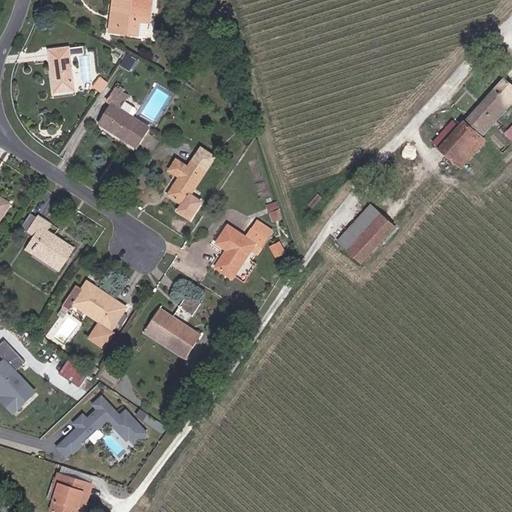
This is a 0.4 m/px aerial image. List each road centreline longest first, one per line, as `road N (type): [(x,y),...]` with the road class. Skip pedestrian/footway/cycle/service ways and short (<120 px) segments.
road 1 (unknown): [(511,33),(305,276),(141,511)]
road 2 (residential): [(0,136),(139,230),(142,249)]
